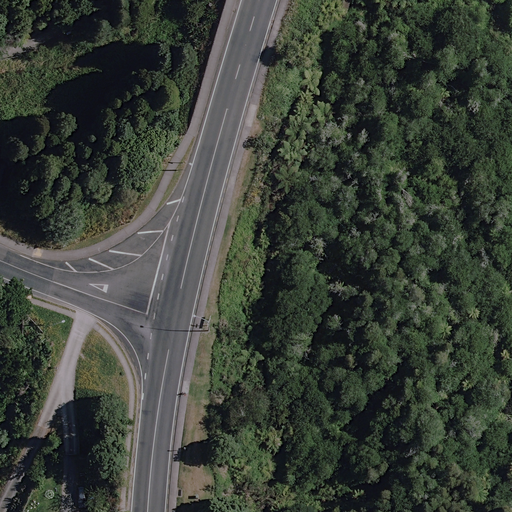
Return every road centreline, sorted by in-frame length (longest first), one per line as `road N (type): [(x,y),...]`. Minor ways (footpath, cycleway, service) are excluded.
road 1 (tertiary): [(176,315),(258,0)]
road 2 (tertiary): [(146,511),(176,315)]
road 3 (unclassified): [(176,315),(70,290),(0,260)]
